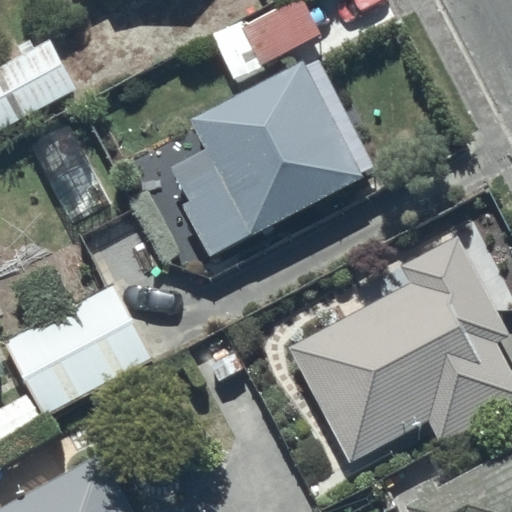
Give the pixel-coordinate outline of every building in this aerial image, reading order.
[(239,18),(211,31),(235,82),(265,68),(261,60),(319,33),(303,0),(291,0),(241,24),(239,18)] [(49,35),(0,62),(0,127),(77,86),(49,35)] [(303,56),(188,116),(204,145),(170,163),(189,198),(181,203),(207,252),(375,164),(355,126),(362,123),(356,112),(349,115),(318,57),(306,64),(303,56)] [(382,294),(288,345),(351,460),(428,418),(440,441),(511,401),(511,370),(496,341),(510,333),(454,232),(399,262),(400,266),(374,280),(382,294)] [(113,281),(5,338),(46,414),(153,358),(113,281)] [(511,511),(511,443),(437,483),(433,475),(413,485),(418,493),(405,500),(411,511),(511,511)] [(134,511),(101,449),(0,503),(0,511),(134,511)]
